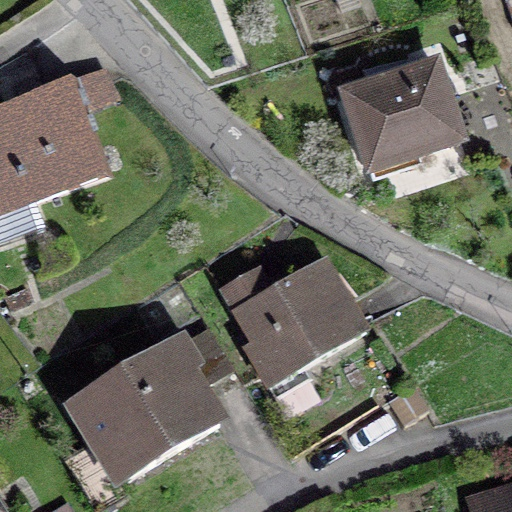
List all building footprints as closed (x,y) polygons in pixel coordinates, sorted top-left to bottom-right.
[(441,67),(342,97),(374,199),(473,168),(441,67)] [(0,215),(109,178),(77,84),(0,110),(0,215)] [(276,394),(373,336),(328,262),(232,319),(276,394)] [(115,498),(228,430),(178,346),(65,413),(115,498)] [(511,511),(511,487),(463,502),(465,511),(511,511)]
